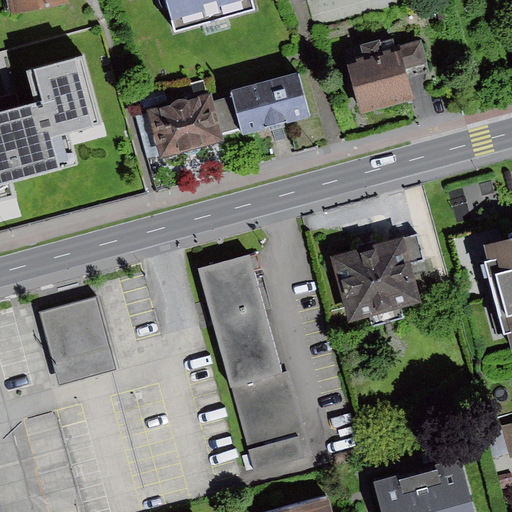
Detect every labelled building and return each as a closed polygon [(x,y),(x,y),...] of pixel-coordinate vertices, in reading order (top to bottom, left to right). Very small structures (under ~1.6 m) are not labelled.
[(70,7),(69,0),(9,0),(13,19),(70,7)] [(165,0),(176,36),(258,14),(253,0),(165,0)] [(437,1),(415,6),(418,17),(439,13),(437,1)] [(365,61),(349,65),(361,113),(415,100),(409,78),(402,49),(384,54),(380,39),(361,44),(365,61)] [(401,45),(402,49),(409,78),(430,72),(421,40),(401,45)] [(0,201),(15,198),(12,188),(81,170),(73,138),(104,130),(85,57),(29,72),(38,107),(0,116),(0,201)] [(299,71),(231,89),(232,95),(215,100),(223,131),(242,126),(244,134),(277,125),(311,116),(299,71)] [(223,131),(215,100),(212,92),(188,99),(184,98),(179,98),(175,100),(171,103),(147,110),(160,157),(184,151),(189,153),(194,153),(199,151),(201,146),(225,140),(223,131)] [(510,244),(486,250),(490,263),(481,265),(498,335),(503,334),(505,339),(509,338),(511,350),(511,234),(508,235),(510,244)] [(417,235),(402,240),(409,267),(425,263),(417,235)] [(402,240),(331,260),(349,326),(420,306),(409,267),(402,240)] [(248,261),(197,275),(254,475),(315,458),(290,372),(280,375),(248,261)] [(93,299),(35,316),(56,388),(114,371),(93,299)] [(511,454),(511,423),(502,426),(509,456),(511,454)] [(474,511),(460,462),(374,486),(381,511),(474,511)] [(331,511),(329,501),(287,511),(331,511)]
